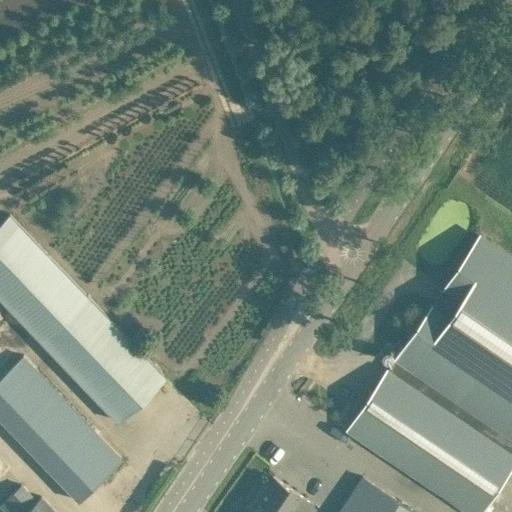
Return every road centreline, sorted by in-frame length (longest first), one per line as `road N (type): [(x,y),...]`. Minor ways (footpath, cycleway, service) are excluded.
road 1 (unclassified): [(184,511),(511,28)]
road 2 (track): [(355,258),(330,238),(310,198),(240,0)]
